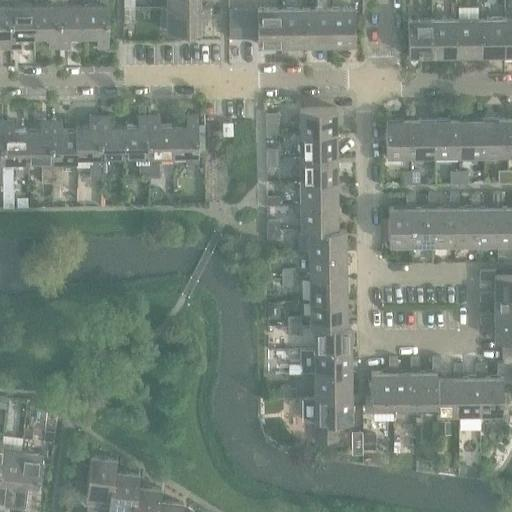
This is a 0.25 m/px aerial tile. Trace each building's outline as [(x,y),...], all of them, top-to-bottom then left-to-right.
[(0,47),(10,48),(9,0),(1,0),(1,5),(0,4),(0,47)] [(20,37),(34,37),(34,5),(16,5),(16,0),(9,0),(10,48),(20,48),(20,37)] [(47,47),(58,47),(57,0),(49,0),(50,5),(34,5),(34,37),(47,37),(47,47)] [(57,0),(58,47),(69,47),(69,37),(83,36),(82,5),(66,5),(65,0),(57,0)] [(83,36),(96,36),(96,46),(107,46),(107,36),(108,36),(108,4),(107,4),(106,0),(99,0),(100,4),(82,5),(83,36)] [(124,23),(134,22),(134,6),(123,6),(124,23)] [(208,6),(199,6),(166,7),(166,6),(160,6),(160,18),(166,18),(166,31),(199,31),(199,16),(208,16),(208,6)] [(229,7),(228,26),(256,26),(256,7),(229,7)] [(256,44),(281,44),(281,7),(256,7),(256,44)] [(305,7),(281,7),(281,44),(305,44),(305,7)] [(305,44),(330,43),(329,7),(305,7),(305,44)] [(354,7),(329,7),(330,43),(353,43),(354,7)] [(408,54),(432,53),(432,17),(407,17),(408,54)] [(456,17),(432,17),(432,53),(457,53),(456,17)] [(457,53),(480,53),(480,17),(456,17),(457,53)] [(504,17),(480,17),(480,53),(504,53),(504,17)] [(298,108),(298,133),(335,132),(335,107),(298,108)] [(138,177),(149,177),(148,113),(137,114),(137,124),(123,124),(124,156),(141,156),(141,163),(138,163),(138,177)] [(156,155),(172,155),(172,124),(158,124),(158,113),(148,113),(149,177),(159,176),(159,163),(156,163),(156,155)] [(184,124),(172,124),(172,155),(189,155),(189,162),(187,162),(188,176),(197,176),(197,151),(196,124),(196,113),(184,113),(184,124)] [(278,133),(278,113),(265,113),(265,133),(278,133)] [(90,177),(99,177),(99,114),(88,114),(88,125),(73,125),(73,129),(74,129),(75,156),(75,160),(75,166),(90,166),(90,177)] [(110,114),(99,114),(99,177),(109,177),(109,163),(107,163),(106,156),(124,156),(123,124),(110,124),(110,114)] [(433,154),(457,154),(457,117),(433,118),(433,154)] [(481,117),(457,117),(457,154),(482,154),(481,117)] [(482,154),(505,153),(505,117),(481,117),(482,154)] [(384,155),(409,154),(408,118),(384,118),(384,155)] [(433,118),(408,118),(409,154),(433,154),(433,118)] [(12,119),(1,119),(2,182),(12,182),(12,168),(10,168),(10,161),(26,161),(26,130),(13,130),(12,119)] [(41,182),(51,182),(50,119),(39,119),(40,130),(26,130),(26,161),(44,160),(44,167),(41,168),(41,182)] [(61,119),(50,119),(51,182),(61,182),(61,168),(59,168),(59,160),(75,160),(75,156),(74,129),(73,129),(61,129),(61,119)] [(222,123),(222,135),(231,134),(231,123),(222,123)] [(298,156),(335,156),(335,132),(298,133),(298,156)] [(266,147),(266,157),(279,157),(279,147),(266,147)] [(298,156),(299,180),(336,180),(335,156),(298,156)] [(468,183),(468,169),(458,169),(458,183),(468,183)] [(419,171),(409,171),(409,184),(419,184),(419,171)] [(299,204),(336,203),(336,180),(299,180),(299,204)] [(470,206),(457,206),(453,206),(453,242),(476,242),(475,206),(479,206),(479,191),(470,191),(470,206)] [(476,242),(498,241),(497,206),(501,206),(501,191),(492,191),(492,206),(479,206),(475,206),(476,242)] [(13,205),(13,192),(2,192),(3,205),(13,205)] [(409,243),(409,207),(414,207),(414,192),(404,192),(404,207),(387,207),(388,243),(409,243)] [(409,243),(432,242),(431,207),(436,207),(436,192),(427,192),(427,206),(414,207),(409,207),(409,243)] [(453,242),(453,206),(457,206),(457,192),(448,192),(448,206),(436,207),(431,207),(432,242),(453,242)] [(266,194),(266,203),(280,203),(280,194),(266,194)] [(337,228),(337,227),(336,203),(299,204),(300,229),(308,229),(337,228)] [(511,241),(511,205),(501,206),(497,206),(498,241),(511,241)] [(266,207),(267,229),(280,229),(280,219),(275,219),(274,207),(266,207)] [(308,229),(308,252),(344,251),(343,227),(337,227),(337,228),(308,229)] [(267,237),(280,237),(280,229),(267,229),(267,237)] [(308,276),(344,275),(344,251),(308,252),(308,276)] [(282,267),(282,277),(295,277),(295,267),(282,267)] [(493,277),(493,290),(493,295),(511,294),(511,271),(493,272),(493,268),(478,268),(479,278),(493,277)] [(308,276),(309,300),(345,300),(344,275),(308,276)] [(282,285),(294,285),(295,277),(282,277),(282,285)] [(494,316),(511,315),(511,294),(493,295),(493,290),(479,290),(479,299),(493,298),(494,312),(494,316)] [(345,323),(345,300),(309,300),(309,324),(313,324),(345,323)] [(500,338),(500,350),(511,349),(511,315),(494,316),(494,312),(479,312),(479,321),(494,321),(494,338),(500,338)] [(288,315),(288,324),(301,324),(301,315),(288,315)] [(313,324),(313,348),(349,347),(349,323),(345,323),(313,324)] [(313,372),(350,371),(349,347),(313,348),(313,372)] [(511,349),(500,350),(501,361),(496,361),(496,375),(483,375),(479,375),(479,412),(501,412),(501,390),(511,389),(511,349)] [(392,407),(392,370),(396,370),(396,356),(387,356),(387,371),(369,371),(370,408),(392,407)] [(408,370),(396,370),(392,370),(392,407),(413,407),(413,370),(417,370),(417,356),(408,356),(408,370)] [(413,407),(435,407),(436,407),(435,376),(436,376),(436,371),(440,371),(439,356),(430,356),(430,370),(417,370),(413,370),(413,407)] [(474,375),(462,375),(457,375),(457,412),(479,412),(479,375),(483,375),(482,361),(474,361),(474,375)] [(457,412),(457,375),(462,375),(461,362),(452,362),(452,375),(436,376),(435,376),(436,407),(435,407),(435,412),(457,412)] [(288,364),(288,372),(301,372),(301,363),(288,364)] [(313,372),(314,396),(350,395),(350,371),(313,372)] [(295,396),(294,387),(282,388),(282,396),(295,396)] [(336,420),(350,419),(350,395),(314,396),(314,397),(302,397),(302,417),(305,420),(314,420),(314,428),(314,440),(336,440),(336,428),(336,420)] [(32,439),(33,428),(24,427),(23,438),(32,439)] [(53,441),(54,431),(45,430),(44,440),(53,441)] [(376,448),(375,432),(353,432),(354,448),(376,448)] [(69,442),(67,456),(81,457),(83,444),(69,442)] [(2,505),(13,506),(20,449),(1,446),(0,446),(0,448),(0,483),(4,484),(2,505)] [(24,508),(26,487),(37,489),(42,451),(20,449),(13,506),(24,508)] [(74,491),(85,504),(107,506),(109,495),(110,495),(113,470),(114,470),(115,458),(90,455),(87,477),(75,476),(74,491)] [(107,507),(131,510),(133,510),(136,485),(137,485),(138,472),(114,470),(113,470),(110,495),(109,495),(107,506),(107,507)] [(156,511),(159,499),(160,487),(137,485),(136,485),(133,510),(131,510),(131,511),(156,511)] [(181,511),(183,502),(159,499),(156,511),(181,511)]
